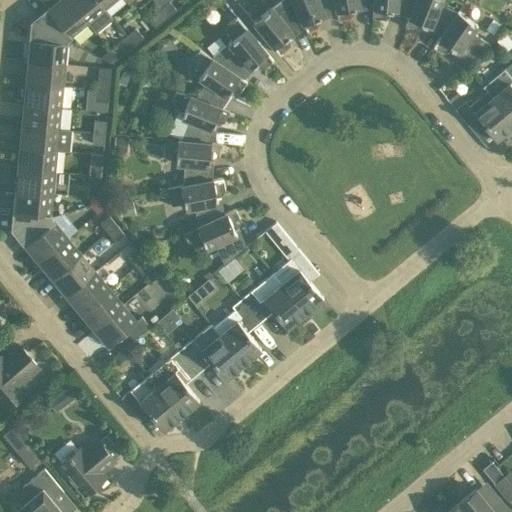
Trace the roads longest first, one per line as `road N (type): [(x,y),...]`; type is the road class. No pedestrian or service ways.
road 1 (residential): [(499,190),(405,69),(382,55),(322,64),(271,104),(256,136),(268,190),(365,304)]
road 2 (residential): [(148,447),(199,442),(365,304)]
road 3 (residential): [(148,447),(0,249)]
road 4 (residential): [(365,304),(499,190)]
road 5 (residential): [(511,411),(392,511)]
